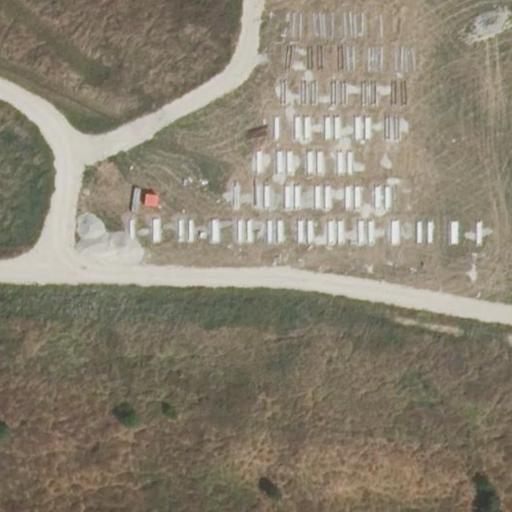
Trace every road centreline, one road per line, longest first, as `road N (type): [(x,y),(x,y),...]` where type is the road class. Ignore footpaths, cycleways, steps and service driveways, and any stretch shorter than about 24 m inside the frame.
road 1 (track): [(511,315),(290,276),(0,273)]
road 2 (track): [(68,161),(239,73),(252,0)]
road 3 (track): [(0,91),(28,105),(67,145),(70,192),(57,273)]
